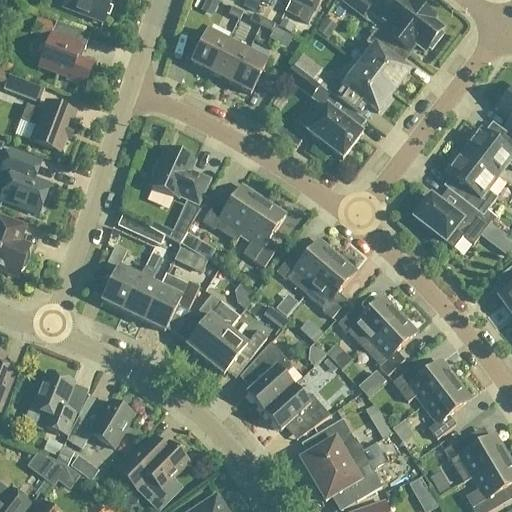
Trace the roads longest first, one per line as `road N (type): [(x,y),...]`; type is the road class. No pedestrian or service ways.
road 1 (residential): [(271,511),(206,428),(49,333)]
road 2 (residential): [(127,90),(353,220)]
road 3 (residential): [(49,333),(127,90)]
road 4 (residential): [(353,220),(503,30)]
road 5 (residential): [(353,220),(436,303),(511,402)]
